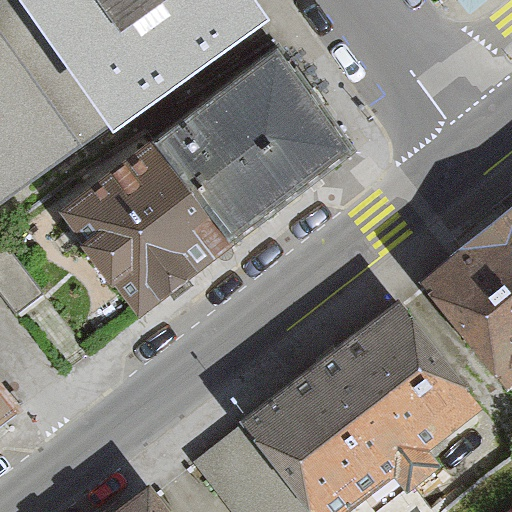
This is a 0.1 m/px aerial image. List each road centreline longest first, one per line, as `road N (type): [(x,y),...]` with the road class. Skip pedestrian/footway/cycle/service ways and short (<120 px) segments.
road 1 (unclassified): [(90,455),(472,155)]
road 2 (residential): [(351,0),(472,155)]
road 3 (unclassified): [(0,344),(90,455)]
